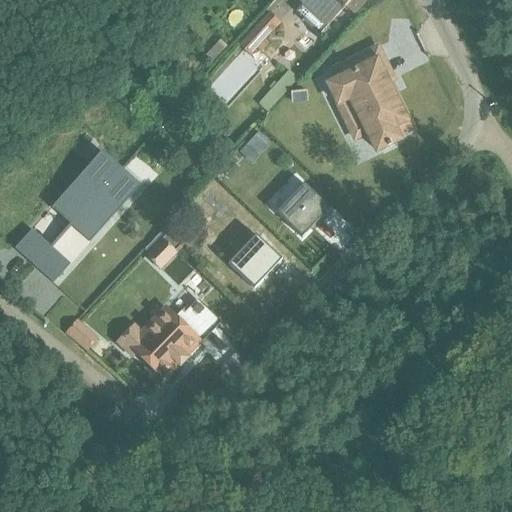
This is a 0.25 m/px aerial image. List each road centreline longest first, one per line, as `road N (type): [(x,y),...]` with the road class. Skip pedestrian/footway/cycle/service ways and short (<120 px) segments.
road 1 (residential): [(159,436),(290,327),(462,143),(471,104),(425,0)]
road 2 (residential): [(159,436),(0,300)]
